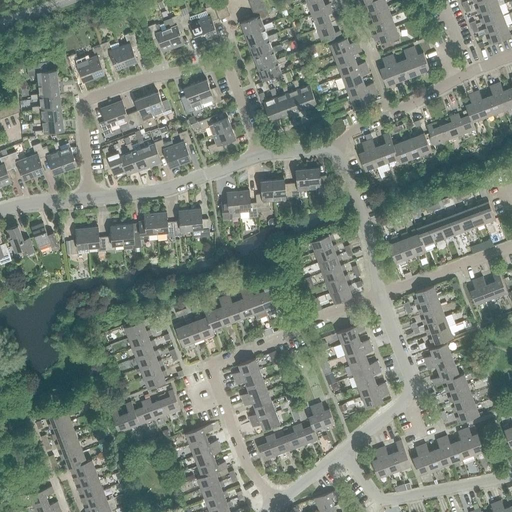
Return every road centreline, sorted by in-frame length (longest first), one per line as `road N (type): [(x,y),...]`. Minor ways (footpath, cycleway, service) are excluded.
road 1 (residential): [(257,156),(223,67),(148,77),(91,96),(84,112),(89,199)]
road 2 (residential): [(278,498),(242,461),(211,368),(380,294)]
road 3 (residential): [(338,451),(379,501),(511,476)]
road 4 (residential): [(338,451),(406,398),(408,370),(380,294)]
road 5 (residential): [(89,199),(162,191),(257,156)]
road 6 (residential): [(380,294),(337,143)]
road 7 (residential): [(380,294),(511,245)]
road 8 (residential): [(337,143),(444,79)]
